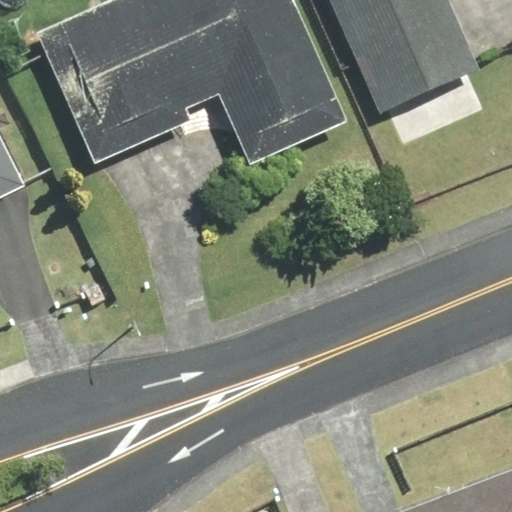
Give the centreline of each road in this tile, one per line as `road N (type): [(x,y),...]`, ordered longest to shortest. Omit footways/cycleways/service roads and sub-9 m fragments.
road 1 (residential): [(243,392),(511,283)]
road 2 (residential): [(0,444),(243,392)]
road 3 (residential): [(243,392),(70,511)]
